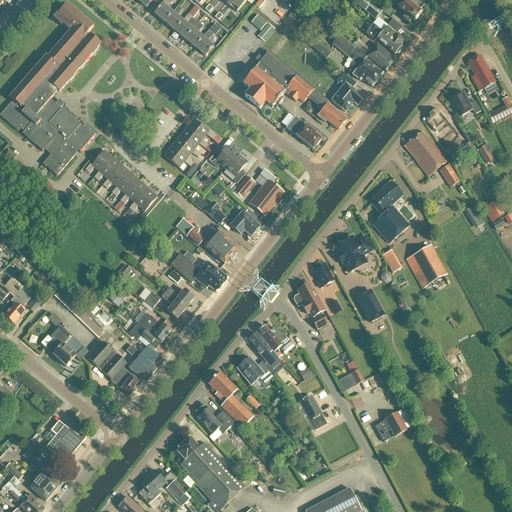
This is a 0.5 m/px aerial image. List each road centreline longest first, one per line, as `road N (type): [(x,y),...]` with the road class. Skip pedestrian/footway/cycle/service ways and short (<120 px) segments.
road 1 (unclassified): [(278,303),(311,250),(484,41)]
road 2 (unclassified): [(107,511),(242,336),(278,303)]
road 3 (unclassified): [(398,511),(293,316),(278,303)]
road 4 (tertiary): [(319,177),(460,0)]
road 5 (tertiary): [(116,435),(242,275)]
road 6 (unclassified): [(116,435),(0,340)]
road 7 (unclassified): [(319,177),(207,84)]
road 8 (tertiary): [(242,275),(319,177)]
